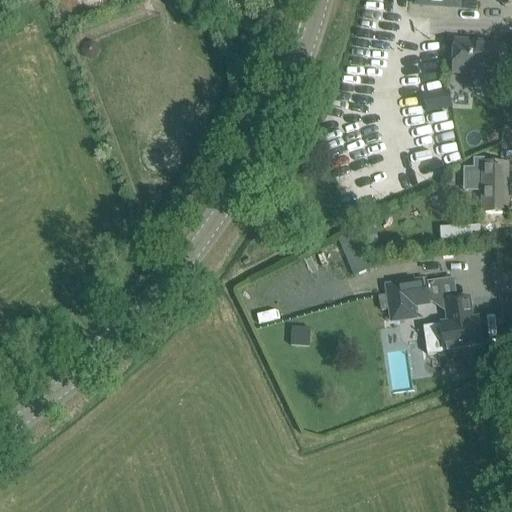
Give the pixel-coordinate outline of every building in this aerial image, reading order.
[(458,0),(434,0),(434,6),(458,8),(458,0)] [(456,42),(454,74),(471,75),(470,88),(490,90),(492,74),(502,74),(504,49),(479,47),(478,44),(456,42)] [(449,92),(423,98),(426,113),(453,107),(449,92)] [(483,160),(474,160),(474,169),(465,169),(464,192),(482,192),(482,215),(508,215),(508,165),(483,165),(483,160)] [(375,230),(365,232),(367,244),(377,242),(375,230)] [(357,232),(338,240),(353,277),(372,269),(357,232)] [(381,246),(376,251),(383,259),(388,254),(381,246)] [(430,304),(426,280),(387,286),(388,296),(379,298),(381,313),(390,311),(392,322),(415,318),(414,306),(430,304)] [(479,319),(472,320),(469,299),(445,302),(449,324),(442,325),(446,354),(462,352),(462,356),(474,354),(474,350),(483,349),(479,319)] [(292,328),(291,343),(308,344),(308,329),(292,328)]
